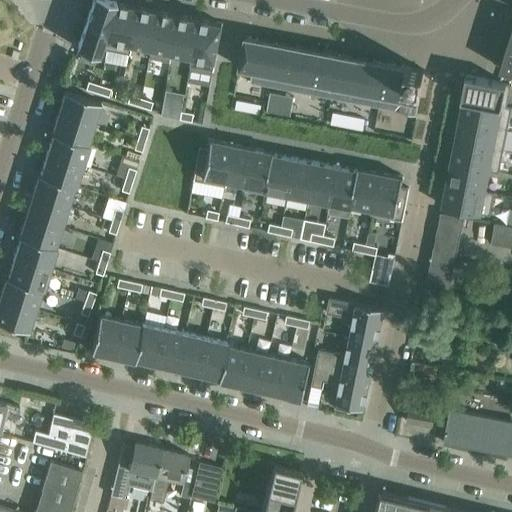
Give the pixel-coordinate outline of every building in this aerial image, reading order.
[(116,1),(112,0),(92,0),(77,47),(98,54),(101,48),(116,2),(116,1)] [(137,7),(116,2),(101,48),(128,53),(130,44),(137,7)] [(158,11),(137,7),(130,44),(151,48),(158,11)] [(179,14),(158,11),(151,48),(171,52),(179,14)] [(199,18),(179,14),(171,52),(192,56),(199,18)] [(222,23),(199,18),(192,56),(190,65),(213,70),(222,23)] [(252,70),(250,80),(424,114),(433,71),(245,35),(239,67),(252,70)] [(511,37),(505,60),(502,68),(511,70),(511,37)] [(502,105),(507,83),(466,75),(462,97),(502,105)] [(99,84),(88,81),(85,89),(97,92),(99,84)] [(97,92),(108,95),(111,88),(99,84),(97,92)] [(101,100),(64,89),(57,111),(94,123),(101,101),(100,101),(101,100)] [(141,98),(129,94),(127,101),(138,105),(141,98)] [(234,109),(257,112),(259,100),(236,97),(234,109)] [(498,127),(502,105),(462,97),(461,98),(463,99),(459,119),(498,127)] [(150,108),(152,101),(141,98),(138,105),(150,108)] [(182,111),(170,109),(169,116),(181,119),(182,111)] [(332,110),(329,123),(362,129),(364,116),(332,110)] [(94,123),(57,111),(51,131),(52,132),(88,143),(94,123)] [(182,111),(181,119),(192,121),(194,113),(182,111)] [(494,148),(498,127),(459,119),(455,140),(494,148)] [(149,128),(141,125),(137,137),(145,139),(149,128)] [(90,144),(88,143),(52,132),(45,153),(83,165),(90,144)] [(145,139),(137,137),(134,148),(141,151),(145,139)] [(207,147),(198,145),(192,179),(224,186),(225,181),(224,181),(232,142),(209,138),(207,147)] [(490,169),(494,148),(455,140),(451,162),(490,169)] [(253,146),(232,142),(224,181),(225,181),(245,185),(253,146)] [(253,146),(245,185),(266,189),(273,152),(273,150),(253,146)] [(287,195),(295,156),(273,152),(266,189),(266,190),(287,195)] [(39,174),(54,179),(74,185),(76,186),(83,165),(45,153),(39,174)] [(309,199),(316,160),(295,156),(287,195),(309,199)] [(330,203),(337,164),(316,160),(309,199),(330,203)] [(485,191),(490,169),(451,162),(447,183),(485,191)] [(352,205),(359,168),(337,164),(330,203),(352,207),(352,205)] [(373,209),(380,170),(360,166),(359,168),(352,205),(372,209),(373,209)] [(136,169),(128,167),(124,178),(132,180),(136,169)] [(380,170),(373,209),(372,209),(371,214),(403,220),(410,186),(401,184),(403,175),(380,170)] [(31,194),(68,205),(74,185),(54,179),(39,174),(38,174),(31,194)] [(132,180),(124,178),(121,189),(128,192),(132,180)] [(481,213),(485,191),(447,183),(442,206),(481,213)] [(68,205),(31,194),(25,214),(62,226),(68,205)] [(199,207),(188,205),(186,213),(198,215),(199,207)] [(122,210),(115,208),(111,219),(119,222),(122,210)] [(62,226),(25,214),(18,234),(19,235),(55,246),(62,226)] [(239,216),(228,214),(226,221),(238,224),(239,216)] [(464,219),(440,214),(421,304),(444,309),(464,219)] [(238,224),(249,226),(251,219),(239,216),(238,224)] [(111,219),(108,231),(115,233),(119,222),(111,219)] [(511,224),(495,222),(491,243),(511,246),(511,224)] [(281,225),(270,223),(268,230),(280,233),(281,225)] [(293,228),(281,225),(280,233),(292,235),(293,228)] [(324,234),(312,232),(310,239),(322,242),(324,234)] [(324,234),(322,242),(334,244),(335,237),(324,234)] [(13,256),(50,268),(57,247),(55,246),(19,235),(13,256)] [(366,244),(354,241),(353,249),(364,251),(366,244)] [(378,246),(366,244),(364,251),(375,254),(376,254),(378,246)] [(110,251),(102,249),(98,260),(106,263),(110,251)] [(370,280),(389,285),(392,272),(390,272),(394,254),(389,253),(388,257),(376,254),(375,254),(372,268),(370,280)] [(6,277),(22,282),(25,283),(42,288),(44,289),(50,268),(13,256),(6,277)] [(98,260),(95,272),(102,274),(106,263),(98,260)] [(22,282),(6,277),(5,277),(0,292),(0,297),(36,308),(42,288),(25,283),(22,282)] [(130,280),(118,278),(116,286),(128,288),(130,280)] [(140,291),(141,283),(130,280),(128,288),(140,291)] [(172,290),(160,287),(159,295),(170,297),(172,290)] [(95,292),(88,290),(84,301),(91,304),(95,292)] [(170,297),(182,300),(184,292),(172,290),(170,297)] [(202,296),(201,304),(212,306),(214,299),(202,296)] [(377,341),(384,308),(362,303),(329,296),(326,312),(354,318),(350,336),(377,341)] [(36,308),(0,297),(0,321),(28,331),(28,330),(29,330),(36,308)] [(212,306),(224,309),(226,301),(214,299),(212,306)] [(84,301),(80,312),(87,315),(91,304),(84,301)] [(256,308),(245,305),(243,313),(255,316),(256,308)] [(256,308),(255,316),(266,318),(268,310),(256,308)] [(121,319),(99,314),(90,351),(112,356),(121,319)] [(299,317),(287,315),(285,322),(297,325),(299,317)] [(308,327),(310,320),(299,317),(297,325),(308,327)] [(141,323),(121,319),(112,356),(133,360),(142,322),(142,321),(141,323)] [(84,324),(77,321),(72,333),(80,335),(84,324)] [(163,326),(142,322),(133,360),(134,361),(135,359),(155,364),(163,326)] [(417,342),(416,345),(430,347),(434,328),(420,325),(417,342)] [(184,331),(163,326),(155,364),(176,368),(184,331)] [(206,336),(184,331),(176,368),(197,373),(206,336)] [(227,341),(206,336),(197,373),(217,378),(217,380),(218,380),(227,341)] [(346,354),(319,348),(316,362),(371,373),(377,341),(350,336),(346,354)] [(227,341),(218,380),(239,385),(247,348),(227,343),(227,341)] [(268,352),(247,348),(239,385),(260,389),(268,352)] [(290,357),(268,352),(260,389),(281,394),(290,357)] [(311,362),(290,357),(281,394),(303,399),(311,362)] [(316,362),(311,385),(323,387),(324,380),(340,383),(335,407),(350,410),(351,405),(364,407),(371,373),(316,362)] [(0,400),(0,423),(2,415),(16,419),(20,405),(15,404),(0,400)] [(406,421),(432,426),(435,411),(409,405),(406,421)] [(511,419),(450,407),(444,442),(511,454),(511,419)] [(32,442),(86,454),(87,449),(93,422),(53,413),(48,433),(35,430),(32,442)] [(134,444),(123,442),(117,465),(131,468),(128,479),(152,484),(149,498),(161,447),(135,441),(134,444)] [(188,453),(161,447),(149,498),(162,501),(168,477),(181,480),(188,453)] [(29,511),(0,502),(0,511),(68,511),(80,469),(68,465),(49,459),(32,511),(29,511)] [(198,460),(190,495),(213,500),(222,465),(198,460)] [(289,511),(300,471),(272,464),(261,511),(262,511),(289,511)] [(470,511),(382,490),(376,511),(470,511)]
